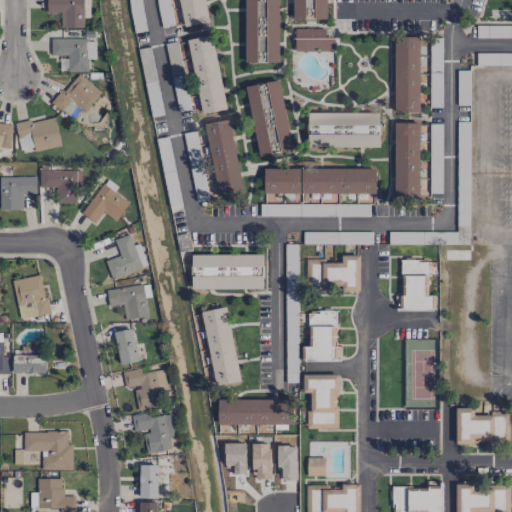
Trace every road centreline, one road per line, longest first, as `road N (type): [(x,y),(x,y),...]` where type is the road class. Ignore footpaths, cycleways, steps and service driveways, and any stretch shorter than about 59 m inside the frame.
road 1 (residential): [(153,0),(194,228),(452,225),(458,0)]
road 2 (residential): [(511,463),(368,462),(367,254)]
road 3 (residential): [(65,243),(109,464),(109,511)]
road 4 (residential): [(273,227),(274,373)]
